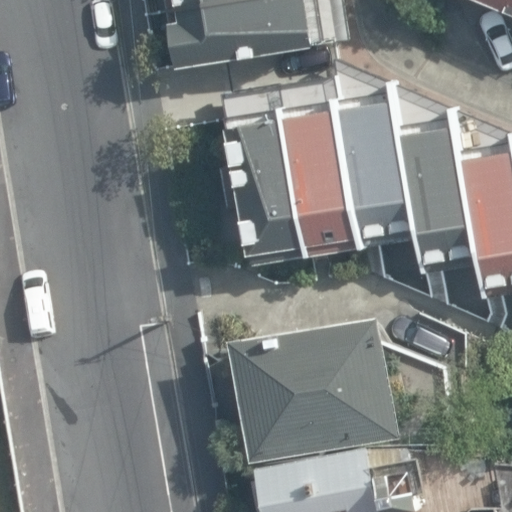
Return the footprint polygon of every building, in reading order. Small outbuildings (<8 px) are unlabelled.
[(307,0),(182,0),(164,3),(174,65),(317,44),(307,0)] [(401,101),(342,108),(360,237),(418,223),(406,128),(401,101)] [(342,108),(286,116),(307,245),(360,237),(342,108)] [(286,116),(229,126),(248,256),(307,245),(286,116)] [(461,119),(406,128),(418,223),(426,259),(475,248),(465,159),(461,119)] [(511,151),(465,159),(475,248),(482,282),(511,276),(511,151)] [(401,304),(245,329),(265,455),(420,426),(401,304)] [(268,464),(277,511),(396,511),(396,510),(436,501),(429,468),(392,474),(384,445),(268,464)]
